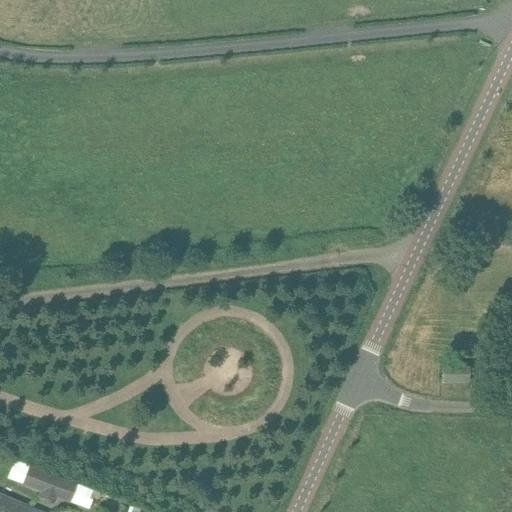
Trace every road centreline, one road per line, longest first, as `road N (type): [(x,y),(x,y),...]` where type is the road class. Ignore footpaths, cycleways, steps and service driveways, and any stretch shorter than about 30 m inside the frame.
road 1 (unclassified): [(422,254),(0,299)]
road 2 (unclassified): [(422,254),(511,60)]
road 3 (unclassified): [(511,402),(463,403),(359,385)]
road 4 (unclassified): [(359,385),(422,254)]
road 5 (unclassified): [(302,511),(359,385)]
